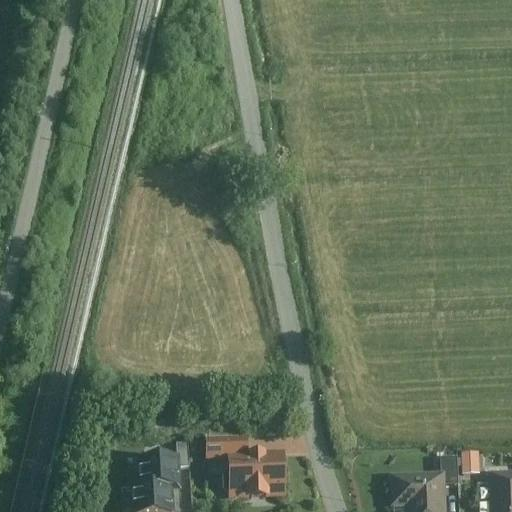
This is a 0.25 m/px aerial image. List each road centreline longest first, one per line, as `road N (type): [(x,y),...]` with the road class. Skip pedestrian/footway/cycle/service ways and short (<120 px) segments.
road 1 (residential): [(234,0),(302,371),(339,511)]
road 2 (residential): [(74,0),(0,324)]
